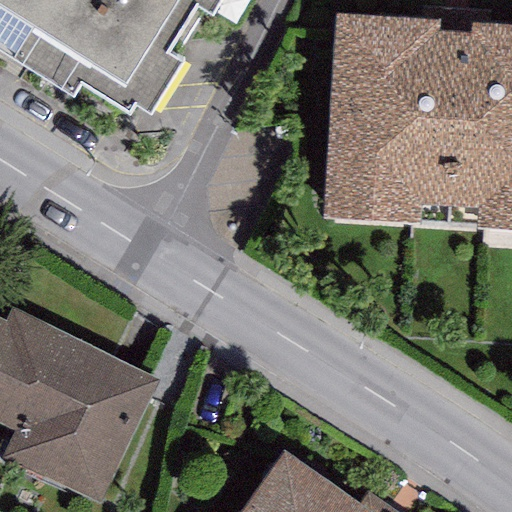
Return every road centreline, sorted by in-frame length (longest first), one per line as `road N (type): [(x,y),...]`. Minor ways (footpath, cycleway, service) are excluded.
road 1 (residential): [(142,253),(511,487)]
road 2 (residential): [(280,0),(142,253)]
road 3 (residential): [(0,166),(142,253)]
